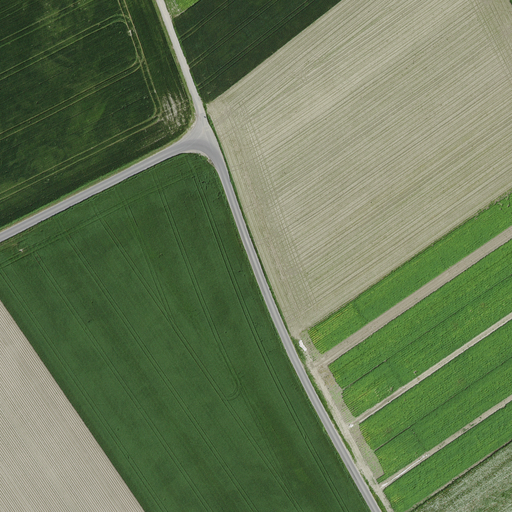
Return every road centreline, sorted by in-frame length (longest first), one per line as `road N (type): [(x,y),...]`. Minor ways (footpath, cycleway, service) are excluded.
road 1 (unclassified): [(376,511),(285,337),(207,133)]
road 2 (unclassified): [(0,237),(207,133)]
road 3 (unclassified): [(207,133),(160,0)]
